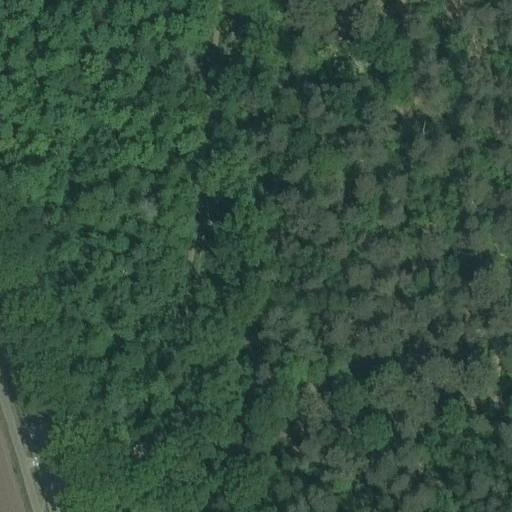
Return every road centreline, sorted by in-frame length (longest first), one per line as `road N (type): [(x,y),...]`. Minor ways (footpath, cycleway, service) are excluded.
road 1 (track): [(44,460),(121,445),(175,420),(225,0)]
road 2 (track): [(511,400),(396,429),(200,450),(133,439)]
road 3 (tertiary): [(60,511),(0,300)]
